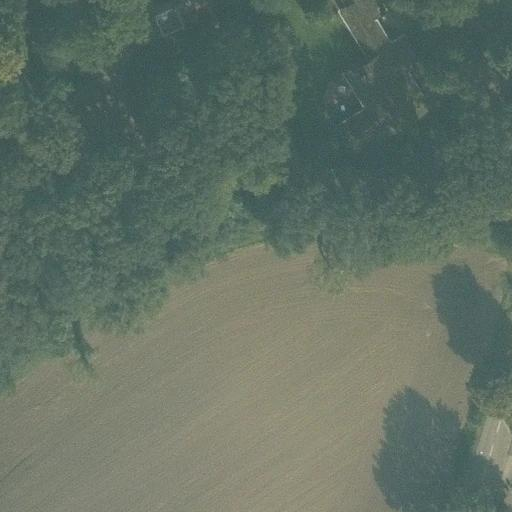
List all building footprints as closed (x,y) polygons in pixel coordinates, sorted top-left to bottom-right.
[(161,0),(162,0),(153,5),(162,24),(175,18),(177,23),(190,17),(187,13),(208,3),(205,0),(161,0)] [(376,0),(352,0),(345,4),(338,8),(370,60),(358,67),(360,71),(353,75),(373,107),(351,121),(361,136),(348,144),(349,146),(378,128),(381,132),(427,104),(405,67),(418,59),(403,32),(389,40),(374,15),(385,8),(381,3),(379,4),(376,0)] [(460,32),(438,45),(443,53),(465,40),(460,32)] [(465,40),(443,53),(456,75),(478,62),(465,40)] [(92,77),(71,85),(79,105),(100,97),(92,77)] [(71,85),(46,94),(56,120),(81,110),(79,105),(71,85)] [(57,124),(22,139),(29,156),(65,142),(57,124)]
